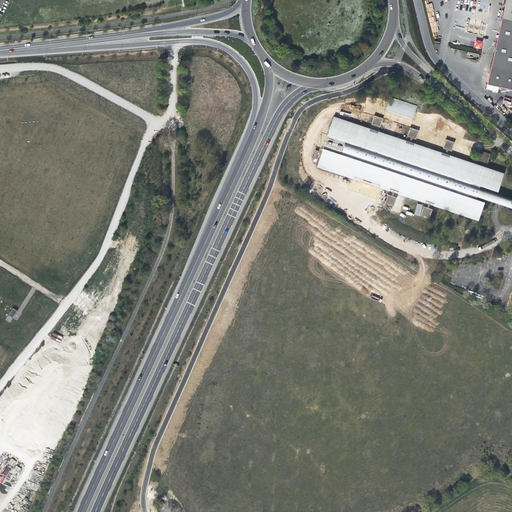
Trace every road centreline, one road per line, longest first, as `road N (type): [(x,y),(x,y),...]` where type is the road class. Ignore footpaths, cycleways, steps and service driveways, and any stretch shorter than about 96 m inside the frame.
road 1 (primary): [(93,511),(270,128),(290,98),(318,82)]
road 2 (unclassified): [(45,511),(166,238),(169,113)]
road 3 (primary): [(246,147),(79,511)]
road 4 (tertiary): [(0,49),(220,45),(237,55),(253,83),(246,147)]
road 5 (residential): [(511,133),(438,62),(415,0)]
road 6 (tertiary): [(0,49),(159,31)]
